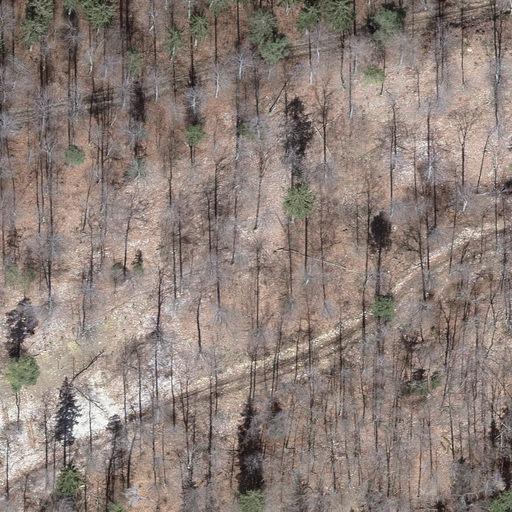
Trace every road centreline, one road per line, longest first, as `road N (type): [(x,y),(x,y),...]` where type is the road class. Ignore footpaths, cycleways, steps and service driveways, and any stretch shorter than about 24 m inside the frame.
road 1 (track): [(511,231),(432,269),(328,349),(138,408),(0,500)]
road 2 (track): [(511,19),(0,124)]
